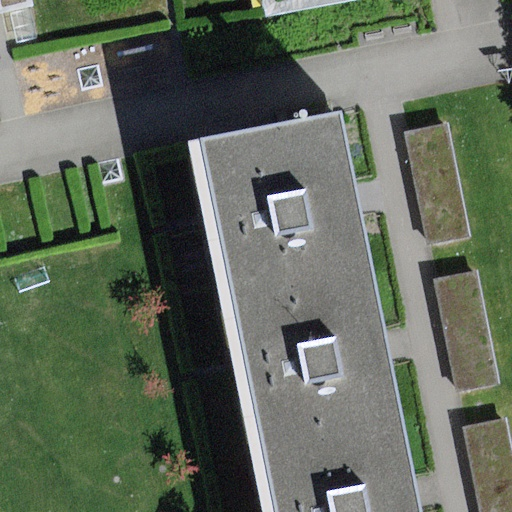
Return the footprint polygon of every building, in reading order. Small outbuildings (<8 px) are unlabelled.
[(33,0),(0,0),(0,13),(34,5),(33,0)] [(271,0),(274,15),(362,0),(271,0)] [(31,11),(11,15),(17,43),(37,39),(31,11)] [(194,154),(226,306),(372,276),(357,203),(340,124),(194,154)] [(449,124),(407,133),(429,244),(471,236),(449,124)] [(477,274),(435,282),(457,392),(499,383),(477,274)] [(226,306),(258,458),(404,428),(387,347),(372,276),(226,306)] [(511,511),(511,435),(508,417),(464,426),(481,511),(511,511)] [(258,458),(268,511),(421,511),(418,497),(404,428),(258,458)]
